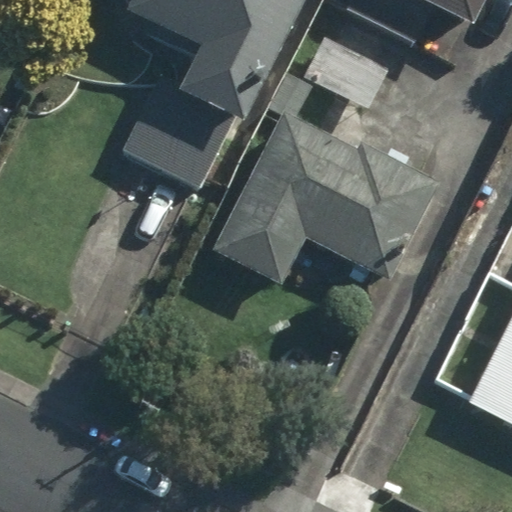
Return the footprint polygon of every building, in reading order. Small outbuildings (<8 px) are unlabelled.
[(131,0),(122,19),(194,55),(176,91),(157,81),(120,155),(198,194),(230,130),(236,133),(302,0),(131,0)] [(350,0),(343,15),(411,49),(427,17),(466,36),(483,0),(350,0)] [(302,82),(365,115),(386,75),(322,42),(302,82)] [(279,120),(208,257),(277,293),(301,245),(385,288),(435,191),(401,173),(405,166),(384,156),(380,163),(356,150),(352,157),(279,120)] [(511,316),(465,409),(511,432),(511,316)]
